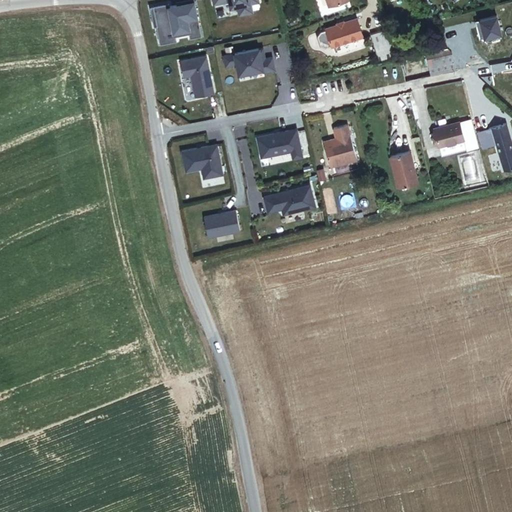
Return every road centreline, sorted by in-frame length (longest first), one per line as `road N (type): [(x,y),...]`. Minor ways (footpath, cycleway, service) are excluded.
road 1 (unclassified): [(256,511),(156,137)]
road 2 (residential): [(458,76),(156,137)]
road 3 (unclassified): [(156,137),(132,19),(118,0)]
